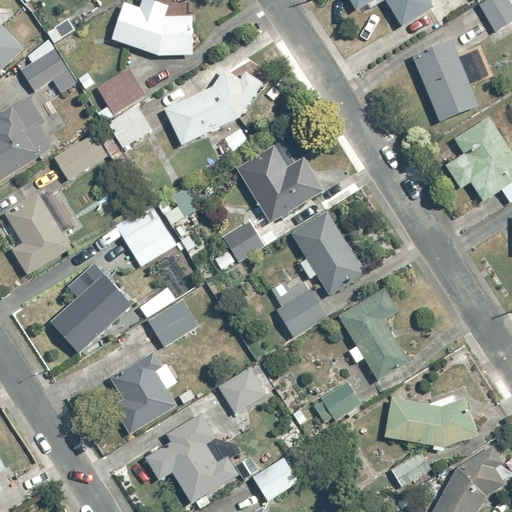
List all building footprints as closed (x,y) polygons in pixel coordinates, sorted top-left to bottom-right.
[(141,6),(129,1),(116,41),(164,56),(200,56),(200,17),(173,17),(175,6),(148,0),(147,8),(141,6)] [(354,0),(362,12),(373,6),(376,11),(393,1),(407,26),(440,7),(435,0),(354,0)] [(511,1),(511,0),(478,0),(495,32),(511,23),(511,1)] [(0,16),(0,73),(2,76),(32,49),(0,16)] [(35,62),(23,69),(39,92),(56,80),(65,93),(80,83),(58,52),(62,50),(54,38),(30,55),(35,62)] [(434,53),(418,60),(444,121),(482,105),(454,39),(432,48),(434,53)] [(157,57),(135,71),(132,67),(101,88),(111,106),(99,113),(106,125),(180,75),(171,62),(164,67),(157,57)] [(188,148),(208,138),(213,147),(224,139),(220,132),(244,119),(271,82),(253,71),(249,79),(230,67),(218,86),(169,111),(188,148)] [(0,183),(63,143),(34,97),(0,119),(0,183)] [(145,105),(112,124),(127,150),(134,146),(140,155),(152,149),(146,139),(160,131),(145,105)] [(511,203),(511,151),(491,117),(457,138),(467,154),(449,165),(463,188),(473,182),(485,201),(503,189),(511,203)] [(112,156),(99,134),(60,159),(74,181),(112,156)] [(306,156),(294,134),(238,168),(272,225),(328,192),(306,156)] [(45,191),(10,214),(28,242),(16,250),(33,275),(77,247),(66,231),(78,223),(58,191),(49,197),(45,191)] [(188,215),(173,195),(159,206),(174,226),(188,215)] [(170,232),(153,205),(118,226),(135,254),(170,232)] [(368,273),(330,213),(294,235),(309,259),(300,265),(308,277),(317,271),(332,296),(368,273)] [(268,245),(252,219),(223,237),(238,263),(268,245)] [(134,305),(106,273),(53,321),(81,353),(134,305)] [(329,317),(307,281),(294,289),(288,280),(272,290),(280,303),(276,306),(295,338),(329,317)] [(400,309),(387,288),(341,317),(359,346),(350,352),(356,362),(364,357),(380,383),(413,363),(385,318),(400,309)] [(148,319),(176,302),(168,289),(140,305),(148,319)] [(176,302),(148,319),(165,347),(200,326),(184,298),(176,302)] [(133,435),(180,404),(158,370),(164,366),(154,351),(112,379),(125,398),(114,406),(133,435)] [(263,396),(248,371),(221,388),(237,413),(263,396)] [(365,406),(351,381),(322,397),(336,422),(365,406)] [(446,406),(393,398),(387,437),(432,445),(442,448),(479,436),(467,398),(446,406)] [(219,438),(202,412),(169,434),(172,438),(145,456),(162,480),(174,472),(194,501),(238,472),(229,459),(221,464),(208,445),(219,438)] [(483,511),(496,490),(508,484),(497,466),(505,462),(495,446),(462,465),(435,511),(483,511)] [(422,450),(390,470),(402,489),(434,470),(422,450)] [(300,482),(286,458),(253,478),(267,502),(300,482)]
